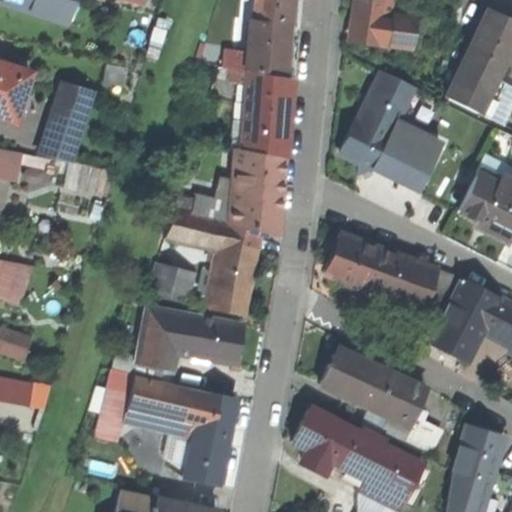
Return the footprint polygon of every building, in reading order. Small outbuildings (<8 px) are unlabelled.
[(0,0),(0,2),(59,22),(66,0),(0,0)] [(289,0),(255,0),(252,21),(285,25),(289,0)] [(394,5),(355,1),(351,41),(390,45),(394,5)] [(419,8),(394,5),(390,45),(414,48),(419,8)] [(511,22),(485,9),(441,97),(476,114),(511,41),(511,22)] [(279,76),(285,25),(252,21),(249,20),(243,71),(246,71),(279,76)] [(154,24),(147,51),(159,54),(166,27),(154,24)] [(107,62),(105,79),(126,81),(127,63),(107,62)] [(27,73),(0,64),(0,117),(11,121),(27,73)] [(245,84),(246,71),(243,71),(224,68),(222,80),(245,84)] [(245,84),(244,91),(286,98),(288,77),(279,76),(246,71),(245,84)] [(379,72),(358,115),(375,124),(381,111),(395,119),(411,87),(379,72)] [(60,82),(36,156),(62,161),(66,162),(89,91),(60,82)] [(496,90),(482,117),(495,123),(509,96),(496,90)] [(286,98),(244,91),(240,130),(228,129),(226,147),(233,147),(281,157),(286,98)] [(356,114),(338,150),(370,166),(388,130),(375,124),(358,115),(356,114)] [(388,130),(370,166),(422,192),(438,160),(443,150),(412,134),(415,128),(408,124),(405,131),(397,127),(394,133),(388,130)] [(275,234),(281,157),(233,147),(229,206),(228,222),(254,228),(275,234)] [(0,153),(0,184),(11,187),(18,159),(0,153)] [(438,160),(422,192),(447,204),(463,172),(438,160)] [(62,161),(57,182),(100,192),(105,170),(66,162),(62,161)] [(474,176),(456,211),(506,237),(511,226),(511,183),(511,184),(497,176),(492,185),(474,176)] [(189,213),(219,220),(228,222),(229,206),(192,196),(189,213)] [(189,213),(171,208),(162,237),(214,249),(219,220),(189,213)] [(214,249),(213,253),(249,260),(254,228),(228,222),(219,220),(214,249)] [(381,244),(338,229),(323,272),(366,287),(381,244)] [(436,262),(381,244),(366,287),(422,306),(425,296),(435,268),(436,262)] [(249,260),(213,253),(203,309),(206,309),(216,311),(239,315),(249,260)] [(0,259),(0,296),(17,302),(28,265),(0,259)] [(153,266),(147,287),(185,293),(189,272),(153,266)] [(425,296),(440,301),(454,274),(435,268),(425,296)] [(460,278),(443,312),(478,330),(511,347),(511,302),(501,296),(500,299),(460,278)] [(171,350),(177,313),(143,306),(132,363),(157,367),(167,369),(171,350)] [(427,341),(462,359),(478,330),(443,312),(437,308),(432,318),(438,321),(427,341)] [(205,317),(197,316),(190,354),(232,360),(238,323),(215,319),(216,311),(206,309),(205,317)] [(197,316),(177,313),(171,350),(190,354),(197,316)] [(2,323),(0,328),(0,348),(26,357),(34,334),(2,323)] [(335,348),(318,384),(369,407),(407,425),(412,414),(424,389),(335,348)] [(501,352),(490,369),(500,376),(511,359),(501,352)] [(132,363),(130,374),(155,380),(157,367),(132,363)] [(0,371),(0,397),(47,406),(52,381),(0,371)] [(155,380),(130,374),(121,410),(172,422),(180,386),(155,380)] [(172,422),(192,426),(193,419),(206,421),(212,393),(180,386),(172,422)] [(206,421),(193,419),(192,426),(182,476),(216,483),(233,397),(212,393),(206,421)] [(306,407),(288,442),(304,450),(299,459),(327,473),(332,463),(340,467),(357,433),(306,407)] [(369,407),(357,433),(419,462),(429,467),(446,430),(412,414),(407,425),(369,407)] [(465,425),(451,471),(486,481),(501,436),(465,425)] [(419,462),(357,433),(340,467),(361,477),(357,485),(398,505),(419,462)] [(486,481),(451,471),(448,488),(481,499),(486,481)] [(476,511),(481,499),(448,488),(443,511),(476,511)] [(168,511),(171,501),(118,490),(113,511),(168,511)] [(171,501),(168,511),(214,511),(215,511),(171,501)]
